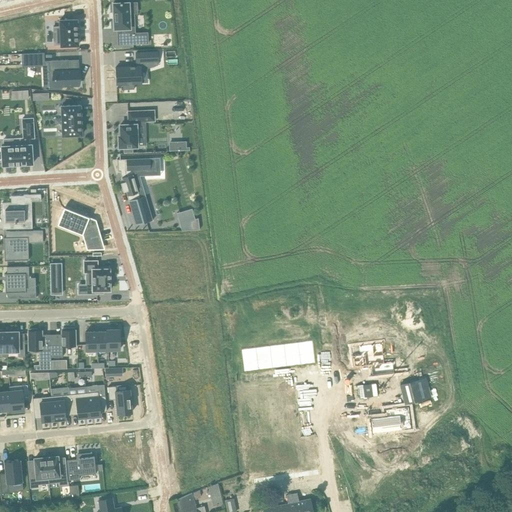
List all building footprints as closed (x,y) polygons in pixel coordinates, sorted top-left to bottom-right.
[(113,13),(113,19),(114,19),(114,29),(127,29),(128,45),(148,44),(147,33),(135,33),(134,14),(129,14),(129,2),(122,3),(122,2),(120,2),(120,3),(113,3),(113,13)] [(60,27),(53,27),(54,45),(61,44),(61,46),(78,45),(77,19),(60,20),(60,27)] [(136,66),(116,67),(116,84),(123,84),(123,90),(134,89),(134,83),(141,83),(141,71),(158,65),(157,52),(136,53),(136,62),(140,62),(140,66),(136,66)] [(44,53),(21,54),(22,65),(45,64),(45,61),(44,53)] [(169,57),(172,100),(184,99),(181,57),(169,57)] [(68,60),(49,60),(50,89),(62,89),(62,85),(79,85),(78,70),(68,71),(68,60)] [(28,90),(12,91),(12,99),(28,98),(28,90)] [(62,136),(82,135),(80,105),(61,106),(62,136)] [(154,110),(128,112),(128,122),(145,121),(154,121),(154,110)] [(4,146),(1,146),(1,147),(3,165),(2,165),(2,166),(3,166),(3,165),(31,164),(33,164),(32,163),(31,145),(31,144),(29,144),(29,138),(34,138),(33,118),(22,119),(23,138),(24,145),(13,145),(12,139),(3,139),(4,146)] [(120,136),(118,136),(119,147),(124,147),(132,147),(137,146),(137,139),(146,138),(145,121),(128,122),(128,125),(120,125),(120,136)] [(186,142),(170,143),(170,151),(189,151),(189,148),(186,148),(186,142)] [(117,159),(118,171),(120,171),(120,173),(123,182),(120,182),(123,192),(125,191),(132,213),(143,210),(146,221),(135,224),(135,225),(153,220),(146,196),(140,197),(133,174),(133,171),(150,170),(150,158),(117,159)] [(33,184),(33,193),(44,192),(44,184),(33,184)] [(11,203),(2,203),(2,204),(3,204),(3,222),(13,222),(14,229),(32,228),(32,220),(31,201),(41,201),(40,194),(24,194),(24,196),(11,196),(11,203)] [(35,202),(34,226),(47,226),(48,202),(35,202)] [(64,207),(58,223),(83,233),(83,234),(87,248),(88,249),(89,249),(101,249),(102,249),(102,248),(103,248),(103,247),(103,246),(96,222),(95,222),(95,221),(94,221),(93,221),(92,221),(88,219),(89,217),(81,214),(76,212),(64,207)] [(182,231),(200,230),(199,218),(180,223),(182,231)] [(6,238),(4,238),(4,239),(6,239),(6,251),(4,251),(4,261),(28,260),(28,243),(43,242),(43,230),(6,231),(6,238)] [(51,235),(51,255),(67,255),(67,235),(51,235)] [(97,261),(84,261),(84,272),(92,272),(92,284),(86,285),(87,293),(98,293),(103,293),(103,290),(110,290),(110,289),(110,283),(110,275),(110,269),(110,268),(108,268),(97,268),(97,261)] [(61,264),(51,264),(51,284),(61,284),(61,264)] [(7,267),(7,273),(5,274),(5,293),(17,292),(17,298),(36,298),(36,288),(26,288),(25,278),(29,278),(29,266),(7,267)] [(75,330),(73,330),(73,328),(63,328),(63,330),(62,330),(62,334),(50,334),(50,357),(51,357),(63,357),(62,347),(75,346),(75,330)] [(51,361),(51,357),(50,357),(50,334),(42,335),(42,331),(38,331),(38,329),(29,329),(29,331),(28,331),(29,350),(39,350),(39,361),(51,361)] [(118,329),(106,329),(106,331),(107,350),(119,349),(118,329)] [(18,331),(6,331),(7,352),(18,351),(18,356),(25,356),(24,343),(19,343),(18,333),(18,331)] [(95,331),(84,332),(85,350),(96,350),(95,331)] [(106,331),(95,331),(96,350),(107,350),(106,331)] [(312,341),(298,343),(301,365),(315,364),(312,341)] [(298,343),(284,344),(287,367),(301,365),(298,343)] [(353,347),(351,347),(351,348),(352,348),(353,355),(352,356),(352,359),(353,358),(354,367),(370,365),(372,375),(371,375),(371,376),(394,373),(393,362),(393,361),(386,362),(384,362),(382,343),(359,346),(353,347)] [(284,344),(270,346),(272,369),(287,367),(284,344)] [(270,346),(255,348),(258,371),(272,369),(270,346)] [(255,348),(241,350),(244,372),(258,371),(255,348)] [(114,367),(105,367),(106,375),(114,375),(114,367)] [(255,380),(242,382),(243,389),(256,388),(255,380)] [(27,384),(9,386),(10,391),(12,409),(11,409),(12,411),(24,410),(23,397),(29,396),(27,384)] [(272,385),(259,386),(260,396),(262,396),(271,395),(272,408),(273,409),(290,406),(288,387),(286,388),(276,389),(275,384),(272,385)] [(115,386),(108,387),(109,400),(116,399),(117,414),(132,412),(131,406),(132,405),(132,398),(130,398),(129,389),(116,391),(115,386)] [(0,391),(0,398),(1,410),(11,409),(12,409),(10,391),(0,391)] [(98,392),(87,393),(89,417),(100,415),(100,412),(107,411),(105,396),(98,396),(98,392)] [(76,394),(69,394),(71,415),(77,414),(78,418),(89,417),(87,393),(76,394)] [(69,394),(51,396),(53,420),(65,419),(65,415),(71,415),(69,394)] [(51,396),(33,398),(35,418),(41,418),(42,421),(53,420),(51,396)] [(266,427),(264,427),(265,437),(281,435),(282,435),(281,427),(291,425),(293,425),(290,406),(273,409),(275,426),(266,427)] [(386,416),(370,418),(372,432),(399,429),(411,428),(408,406),(385,409),(386,416)] [(336,436),(331,437),(336,462),(344,461),(343,455),(352,454),(348,432),(335,435),(336,436)] [(313,439),(295,442),(294,437),(279,439),(279,440),(283,439),(287,458),(289,471),(302,469),(300,456),(315,453),(313,439)] [(71,461),(67,461),(68,480),(80,479),(79,475),(96,473),(95,464),(94,456),(92,456),(92,452),(80,453),(81,455),(76,456),(76,459),(71,459),(71,461)] [(57,456),(46,457),(49,483),(59,482),(60,484),(67,484),(65,467),(59,468),(57,456)] [(36,470),(29,471),(31,487),(38,486),(38,484),(49,483),(46,457),(34,458),(36,470)] [(22,481),(20,459),(4,461),(5,473),(0,473),(0,485),(1,494),(9,493),(8,483),(22,481)] [(209,485),(211,504),(222,503),(220,484),(209,485)] [(192,493),(176,500),(178,511),(205,511),(204,506),(195,508),(192,493)] [(288,503),(263,508),(263,511),(313,511),(310,498),(299,501),(297,493),(286,495),(288,503)] [(101,511),(97,511),(121,511),(121,508),(114,509),(113,505),(112,498),(99,500),(101,511)] [(235,511),(233,498),(224,500),(227,511),(235,511)]
